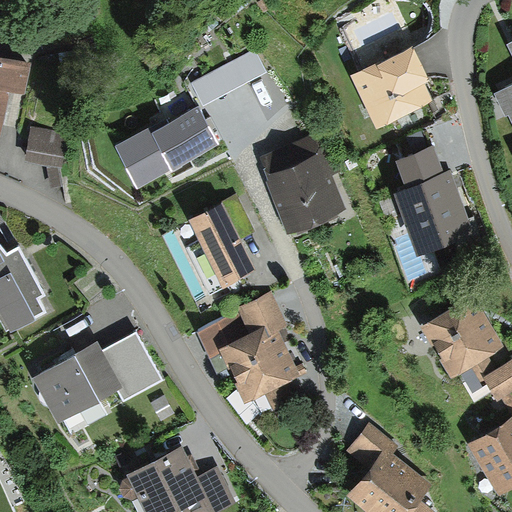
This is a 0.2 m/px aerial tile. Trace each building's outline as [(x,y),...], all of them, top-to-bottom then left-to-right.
[(511,42),(507,45),(511,54),(511,81),(492,91),(504,117),(510,114),(511,119),(511,42)] [(417,43),(351,72),(376,129),(436,102),(427,83),(434,81),(417,43)] [(194,80),(204,98),(264,68),(255,50),(194,80)] [(0,136),(2,137),(11,90),(27,92),(33,61),(0,54),(0,136)] [(198,103),(120,141),(138,177),(216,139),(198,103)] [(32,126),(26,160),(61,166),(67,132),(32,126)] [(447,150),(440,132),(401,147),(411,173),(400,177),(417,222),(426,245),(443,238),(449,255),(489,239),(457,157),(451,160),(447,150)] [(265,159),(290,229),(346,210),(331,168),(335,166),(329,151),(321,154),(316,140),(265,159)] [(246,268),(255,263),(222,195),(190,211),(193,217),(163,231),(200,307),(253,282),(246,268)] [(0,317),(7,330),(46,309),(39,297),(47,293),(20,244),(5,253),(0,243),(0,317)] [(290,326),(274,291),(238,307),(250,333),(221,345),(245,398),(301,373),(281,330),(290,326)] [(421,323),(452,377),(467,368),(475,381),(485,376),(497,397),(511,388),(511,360),(496,369),(489,357),(507,346),(475,291),(421,323)] [(101,338),(32,374),(57,422),(123,388),(121,384),(145,372),(131,345),(110,356),(101,338)] [(511,414),(511,415),(470,440),(501,493),(511,486),(511,394),(503,399),(511,414)] [(370,466),(347,493),(369,511),(436,511),(422,500),(433,487),(395,456),(402,448),(373,424),(351,450),(370,466)] [(185,446),(130,472),(149,511),(173,511),(184,507),(185,511),(218,511),(238,502),(221,465),(199,475),(185,446)]
